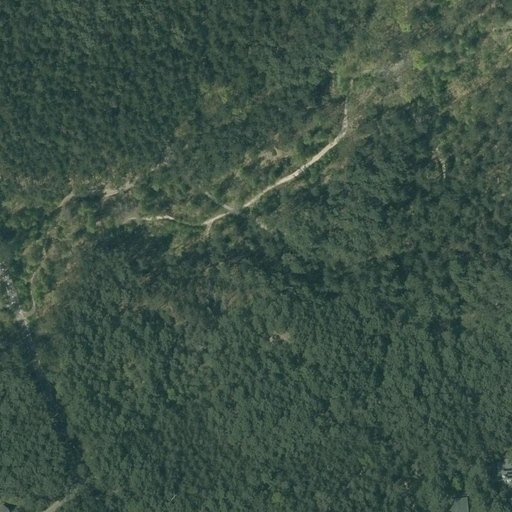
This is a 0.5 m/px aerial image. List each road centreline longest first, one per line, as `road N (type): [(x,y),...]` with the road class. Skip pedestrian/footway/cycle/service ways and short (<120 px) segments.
road 1 (unknown): [(164,152),(216,192),(302,236),(367,253),(407,244),(383,410),(386,438),(417,511)]
road 2 (unknown): [(0,305),(21,317),(41,314),(39,272),(72,202),(129,180),(171,142),(203,78),(210,0)]
